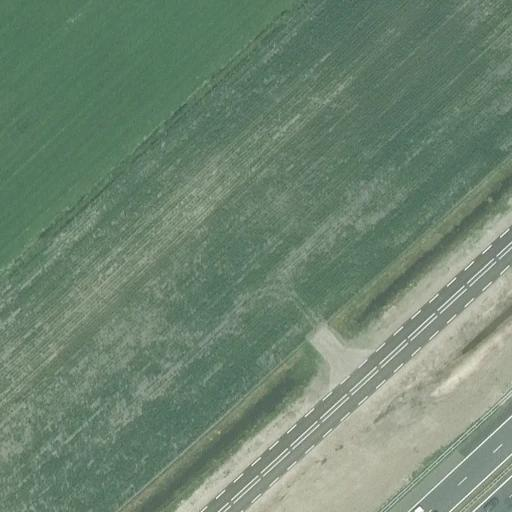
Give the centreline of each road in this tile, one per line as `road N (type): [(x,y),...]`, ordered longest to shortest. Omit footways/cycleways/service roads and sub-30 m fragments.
road 1 (primary): [(511,245),(218,511)]
road 2 (motorway): [(324,511),(511,363)]
